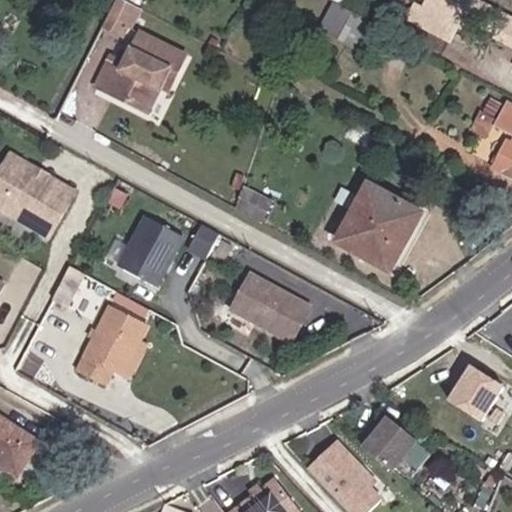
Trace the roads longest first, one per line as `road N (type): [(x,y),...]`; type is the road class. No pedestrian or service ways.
road 1 (residential): [(91,511),(445,321),(511,269)]
road 2 (unknown): [(181,463),(8,372),(109,174)]
